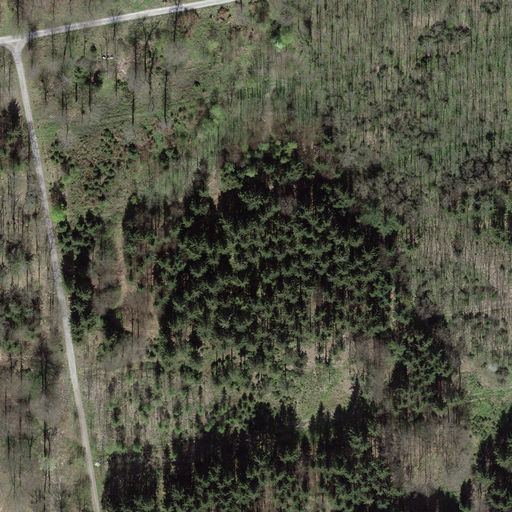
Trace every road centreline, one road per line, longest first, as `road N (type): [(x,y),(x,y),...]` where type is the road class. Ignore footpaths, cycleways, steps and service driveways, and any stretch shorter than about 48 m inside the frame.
road 1 (track): [(15,37),(96,511)]
road 2 (track): [(0,40),(224,0)]
